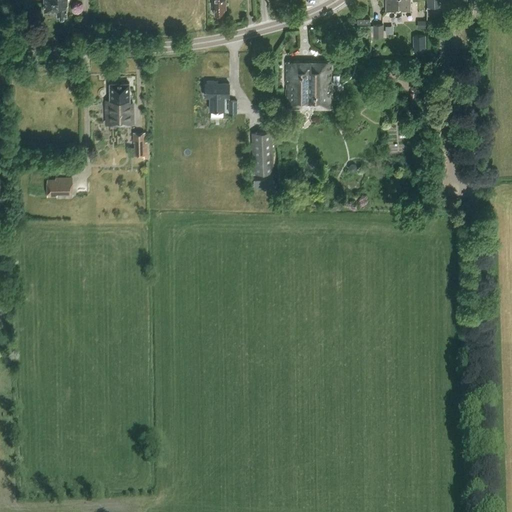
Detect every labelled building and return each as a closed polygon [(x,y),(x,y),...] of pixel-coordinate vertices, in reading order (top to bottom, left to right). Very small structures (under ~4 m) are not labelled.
[(57,11),(57,4),(56,4),(55,0),(43,0),(44,11),(57,11)] [(55,0),(56,4),(57,4),(57,11),(57,15),(67,15),(67,5),(68,5),(67,0),(55,0)] [(212,0),(212,6),(215,6),(215,14),(224,14),(224,9),(225,9),(225,0),(212,0)] [(410,11),(410,0),(385,0),(385,11),(410,11)] [(372,37),(382,37),(382,24),(372,24),(372,37)] [(412,35),(413,52),(425,51),(425,35),(412,35)] [(330,108),(330,61),(286,61),(286,108),(330,108)] [(204,83),(204,96),(210,96),(210,111),(224,111),(224,96),(229,97),(229,83),(217,83),(213,83),(213,80),(206,80),(206,83),(204,83)] [(129,102),(129,82),(110,83),(110,99),(107,99),(107,102),(105,102),(105,123),(133,123),(132,102),(129,102)] [(427,91),(413,92),(413,110),(427,110),(427,91)] [(228,113),(236,113),(236,100),(228,100),(228,113)] [(134,142),(134,155),(144,155),(144,159),(148,159),(147,142),(145,142),(145,131),(132,132),(133,142),(134,142)] [(251,132),(253,173),(273,173),(271,131),(251,132)] [(47,182),(48,197),(56,197),(56,193),(72,192),(72,178),(56,178),(56,182),(47,182)]
